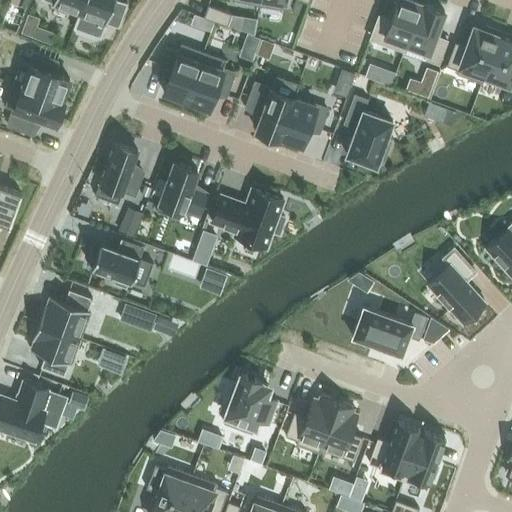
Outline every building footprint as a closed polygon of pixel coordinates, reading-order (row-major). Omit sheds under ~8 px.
[(45,0),(53,2),(52,5),(78,14),(79,14),(83,0),(45,0)] [(78,14),(73,27),(100,38),(106,22),(118,26),(127,3),(119,0),(83,0),(79,14),(78,14)] [(260,0),(260,5),(283,9),(284,0),(260,0)] [(378,14),(370,38),(405,51),(408,44),(407,43),(421,3),(412,0),(396,0),(394,8),(393,8),(393,9),(394,9),(392,13),(391,14),(392,14),(390,19),(378,14)] [(405,51),(404,53),(424,61),(425,58),(438,63),(447,39),(435,35),(437,31),(437,30),(438,26),(439,26),(439,25),(444,11),(422,3),(422,4),(421,3),(407,43),(408,44),(405,51)] [(208,4),(203,16),(227,25),(231,13),(208,4)] [(455,41),(446,65),(458,69),(456,73),(482,83),(483,79),(482,79),(500,30),(483,24),(482,29),(473,26),(466,46),(455,41)] [(511,34),(500,30),(482,79),(483,79),(511,89),(511,34)] [(166,47),(158,70),(169,74),(163,91),(185,99),(203,51),(181,42),(177,51),(166,47)] [(203,51),(185,99),(208,108),(214,91),(225,95),(234,72),(222,68),(225,59),(203,51)] [(20,60),(12,83),(63,101),(63,100),(61,100),(69,78),(52,72),(56,61),(33,52),(29,64),(20,60)] [(255,82),(246,107),(262,112),(260,118),(255,129),(260,131),(259,134),(273,139),(274,136),(278,138),(293,96),(294,96),(299,83),(276,74),(271,88),(255,82)] [(12,83),(4,105),(13,109),(7,124),(32,133),(38,118),(55,124),(63,101),(12,83)] [(354,93),(343,123),(355,127),(346,153),(356,157),(356,158),(376,165),(378,158),(383,160),(390,141),(385,139),(392,120),(364,109),(368,98),(354,93)] [(293,96),(278,138),(279,138),(280,136),(301,144),(305,132),(307,127),(318,131),(327,108),(294,96),(293,96)] [(114,141),(94,195),(118,203),(123,190),(134,194),(142,171),(131,167),(137,150),(114,141)] [(160,198),(156,210),(179,218),(182,209),(198,215),(207,192),(191,186),(193,181),(197,169),(192,168),(193,167),(192,167),(191,167),(186,165),(185,164),(185,165),(179,163),(180,162),(178,162),(178,163),(174,161),(172,164),(171,165),(172,165),(171,169),(170,169),(169,170),(170,171),(165,184),(164,184),(164,185),(165,186),(161,196),(160,196),(159,197),(160,198)] [(21,192),(0,184),(0,222),(9,226),(21,192)] [(221,193),(211,221),(235,230),(234,234),(266,246),(271,231),(279,233),(285,217),(277,214),(283,199),(251,187),(245,203),(221,193)] [(511,222),(485,247),(511,276),(511,222)] [(87,265),(112,274),(109,281),(126,287),(129,280),(130,280),(130,281),(131,281),(144,286),(153,262),(140,257),(144,246),(121,238),(117,249),(100,243),(101,243),(99,242),(99,244),(96,252),(92,251),(87,265)] [(462,321),(484,301),(465,279),(475,270),(453,247),(442,257),(448,263),(427,283),(462,321)] [(64,301),(50,295),(46,304),(44,303),(38,321),(80,337),(90,310),(88,309),(92,297),(68,289),(64,301)] [(427,315),(414,310),(410,322),(363,304),(352,335),(401,352),(407,335),(418,339),(427,315)] [(80,337),(38,321),(31,339),(33,340),(30,349),(44,354),(40,366),(64,375),(68,363),(70,363),(80,337)] [(232,398),(223,422),(251,433),(257,419),(269,423),(277,399),(265,395),(269,386),(259,382),(260,380),(255,378),(254,378),(246,375),(247,375),(246,375),(241,373),(237,383),(234,382),(228,397),(232,398)] [(0,427),(33,440),(40,421),(55,427),(66,397),(23,381),(16,400),(1,394),(0,396),(0,427)] [(294,412),(285,435),(297,439),(295,443),(319,452),(320,448),(319,448),(337,400),(321,394),(319,398),(313,396),(305,416),(294,412)] [(337,400),(319,448),(320,448),(353,460),(362,437),(350,432),(358,413),(351,410),(353,406),(337,400)] [(377,439),(369,463),(380,467),(379,471),(402,479),(420,432),(417,431),(418,427),(397,420),(389,443),(377,439)] [(160,428),(153,438),(154,439),(170,445),(175,433),(162,429),(160,428)] [(201,428),(197,440),(218,447),(222,436),(201,428)] [(420,432),(402,479),(426,488),(430,477),(433,478),(438,465),(435,464),(445,437),(423,429),(422,433),(420,432)] [(254,447),(250,458),(261,463),(265,451),(254,447)] [(154,464),(146,487),(158,492),(150,511),(178,511),(192,473),(168,464),(166,468),(154,464)] [(192,473),(178,511),(206,511),(207,510),(212,511),(219,511),(227,490),(216,486),(217,482),(192,473)] [(257,494),(250,511),(278,511),(282,503),(257,494)] [(395,499),(391,511),(393,511),(417,511),(419,508),(395,499)] [(228,501),(223,511),(237,511),(240,505),(228,501)] [(282,503),(278,511),(306,511),(282,503)]
